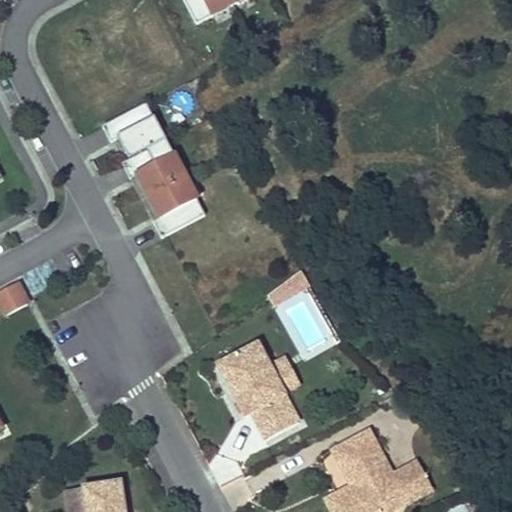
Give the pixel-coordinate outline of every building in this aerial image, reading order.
[(233,6),(229,0),(182,0),(196,26),(233,6)] [(164,142),(145,105),(101,128),(109,143),(116,140),(127,162),(164,142)] [(184,179),(164,142),(127,162),(120,165),(128,180),(135,177),(147,198),(184,179)] [(203,215),(184,179),(147,198),(158,219),(151,223),(159,238),(164,236),(203,215)] [(27,305),(16,285),(0,293),(0,307),(5,316),(27,305)] [(267,447),(268,447),(301,430),(286,401),(273,376),(272,374),(261,353),(221,374),(233,397),(238,395),(242,404),(238,406),(247,425),(254,421),(267,447)] [(273,376),(286,401),(301,393),(288,366),(272,374),(273,376)] [(242,404),(238,395),(233,397),(238,406),(242,404)] [(392,483),(369,438),(333,458),(352,495),(356,492),(360,499),(335,511),(385,511),(402,503),(406,511),(433,498),(418,469),(392,483)] [(128,511),(125,487),(87,493),(89,511),(128,511)] [(335,511),(360,499),(356,492),(352,495),(327,507),(328,511),(335,511)] [(89,511),(87,493),(70,495),(72,511),(89,511)] [(404,511),(406,511),(402,503),(385,511),(404,511)]
